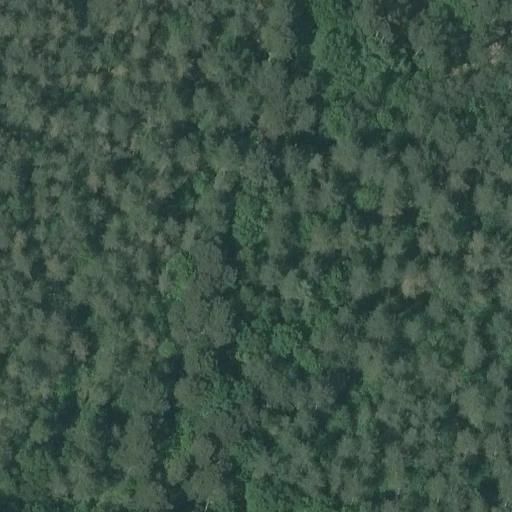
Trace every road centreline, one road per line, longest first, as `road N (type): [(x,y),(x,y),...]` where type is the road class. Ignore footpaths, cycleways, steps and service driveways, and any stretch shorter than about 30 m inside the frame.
road 1 (track): [(222,511),(246,146)]
road 2 (track): [(511,165),(246,146)]
